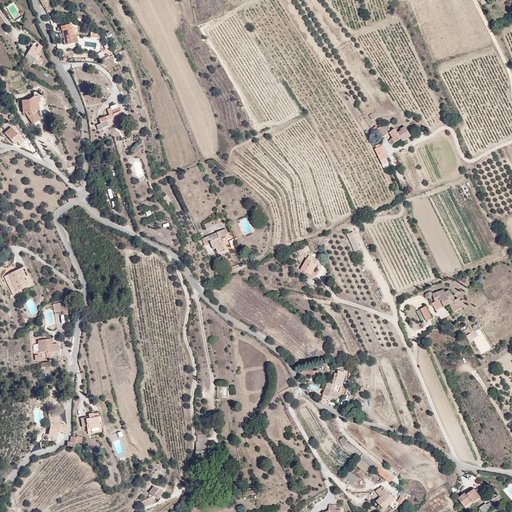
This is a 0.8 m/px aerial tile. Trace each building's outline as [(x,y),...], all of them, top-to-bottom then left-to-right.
[(74,38),(69,24),(65,26),(63,22),(54,26),(55,30),(58,29),(61,37),(59,38),(61,44),(74,38)] [(32,63),(44,49),(39,44),(35,50),(32,47),(24,56),(32,63)] [(29,100),(21,101),(22,113),(25,112),(33,124),(40,119),(36,112),(37,111),(36,102),(38,102),(40,101),(39,96),(34,96),(29,100)] [(112,127),(111,124),(121,120),(120,117),(121,117),(118,110),(112,113),(110,110),(106,112),(107,115),(107,117),(98,121),(100,126),(96,128),(97,133),(112,127)] [(14,132),(6,121),(2,124),(3,125),(0,128),(0,129),(7,138),(14,132)] [(391,132),(387,123),(383,125),(387,136),(391,135),(390,133),(391,132)] [(383,125),(382,124),(375,127),(376,130),(375,130),(377,134),(380,133),(382,137),(382,138),(387,136),(383,125)] [(410,139),(406,130),(401,132),(402,134),(399,135),(397,130),(391,132),(390,133),(391,135),(392,138),(391,138),(393,143),(400,141),(401,143),(410,139)] [(19,139),(14,132),(7,138),(9,141),(12,138),(15,142),(19,139)] [(386,159),(380,147),(379,148),(375,150),(380,162),(386,159)] [(464,182),(456,186),(491,252),(499,247),(464,182)] [(451,187),(442,191),(477,256),(485,252),(451,187)] [(171,202),(165,193),(161,196),(167,205),(171,202)] [(67,205),(76,198),(73,194),(64,200),(67,205)] [(220,238),(229,234),(226,228),(198,240),(201,246),(208,243),(207,242),(210,241),(213,249),(216,248),(218,252),(225,250),(220,238)] [(361,250),(353,232),(347,235),(355,252),(361,250)] [(299,256),(310,251),(308,246),(297,251),(299,256)] [(319,266),(321,263),(310,255),(302,269),(311,275),(317,265),(319,266)] [(34,287),(28,277),(27,278),(22,269),(7,278),(16,295),(23,291),(28,288),(29,290),(34,287)] [(16,295),(7,278),(3,280),(13,297),(16,295)] [(437,304),(452,297),(449,292),(447,293),(446,291),(444,292),(445,293),(444,294),(443,291),(431,294),(434,303),(435,305),(437,304)] [(461,308),(457,300),(454,301),(453,299),(448,301),(447,299),(437,304),(439,308),(440,308),(442,307),(443,308),(449,305),(452,313),(461,308)] [(32,314),(37,311),(31,300),(26,302),(32,314)] [(62,315),(61,306),(52,307),(53,316),(62,315)] [(431,318),(425,307),(420,310),(426,321),(431,318)] [(422,322),(425,320),(420,310),(417,312),(422,322)] [(61,350),(59,338),(56,338),(52,339),(51,335),(40,337),(42,353),(48,353),(48,357),(54,356),(53,351),(61,350)] [(341,388),(346,374),(339,371),(337,379),(333,378),(332,386),(327,384),(325,390),(339,394),(341,388)] [(336,403),(339,394),(325,390),(321,404),(328,406),(330,401),(336,403)] [(103,433),(100,412),(88,414),(88,416),(89,419),(86,420),(85,417),(80,418),(82,426),(86,425),(87,432),(91,432),(92,434),(92,435),(103,433)] [(50,423),(48,435),(53,436),(52,440),(57,441),(59,432),(65,433),(66,432),(67,425),(66,425),(54,423),(53,424),(50,423)] [(81,443),(83,435),(75,435),(75,436),(70,436),(70,442),(76,443),(81,443)] [(215,459),(214,441),(209,441),(208,435),(197,436),(198,442),(197,442),(198,451),(197,452),(198,460),(215,459)] [(363,455),(355,447),(350,441),(345,444),(350,452),(354,456),(359,460),(363,455)] [(366,466),(370,461),(363,455),(359,460),(366,466)] [(375,465),(370,461),(366,466),(371,470),(375,465)] [(393,480),(375,465),(371,470),(385,481),(389,484),(393,480)] [(360,482),(350,473),(347,477),(350,481),(348,483),(355,487),(360,482)] [(164,494),(155,486),(150,491),(153,497),(154,496),(159,499),(164,494)] [(397,498),(395,495),(393,497),(385,489),(382,492),(380,490),(377,493),(382,499),(389,506),(397,498)] [(474,505),(480,501),(473,492),(466,497),(464,495),(458,500),(464,509),(472,503),(474,505)] [(389,506),(382,499),(381,499),(376,494),(373,498),(377,502),(376,503),(384,511),(389,506)] [(143,508),(155,502),(153,497),(140,503),(143,508)] [(466,511),(474,505),(472,503),(464,509),(466,511)]
